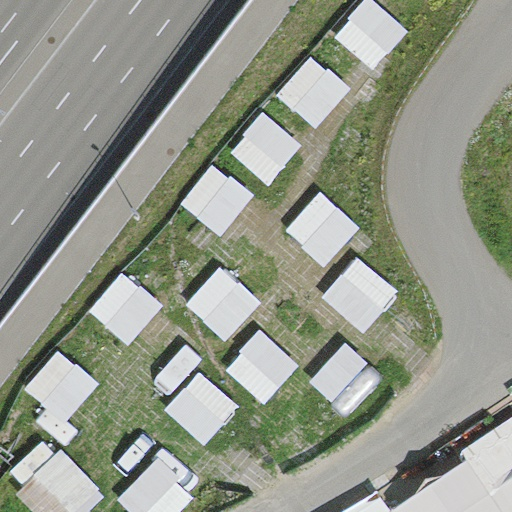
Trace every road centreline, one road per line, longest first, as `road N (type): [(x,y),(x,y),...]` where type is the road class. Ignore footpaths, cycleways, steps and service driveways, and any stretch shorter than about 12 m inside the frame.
road 1 (unclassified): [(511,18),(441,113),(419,179),(429,240),(444,267),(511,344)]
road 2 (secondary): [(0,233),(177,0)]
road 3 (unclassified): [(260,511),(511,363)]
